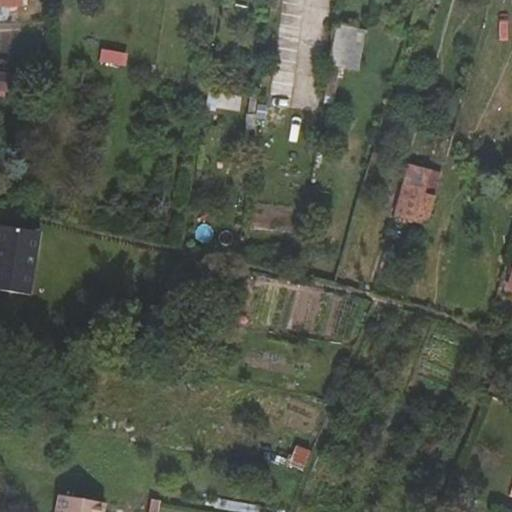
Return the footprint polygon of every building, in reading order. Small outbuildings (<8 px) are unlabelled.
[(340,32),(336,65),(360,67),(364,34),(340,32)] [(0,72),(0,92),(7,94),(12,75),(0,72)] [(414,222),(428,227),(436,198),(422,194),(414,222)] [(0,291),(28,296),(36,240),(0,234),(0,291)] [(92,511),(94,503),(49,497),(46,511),(92,511)] [(155,511),(157,501),(149,500),(147,511),(155,511)]
